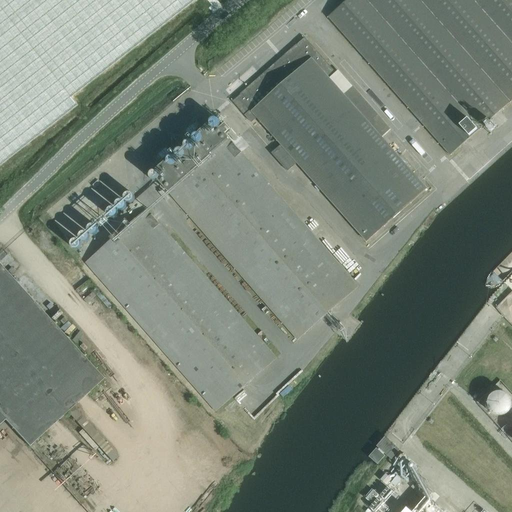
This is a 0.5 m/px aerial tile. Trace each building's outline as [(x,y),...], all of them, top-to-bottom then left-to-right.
[(0,0),(0,165),(77,105),(70,97),(194,0),(0,0)] [(450,155),(511,99),(511,0),(347,0),(328,17),(450,155)] [(241,94),(232,101),(233,102),(251,122),(257,118),(281,145),(305,172),(367,242),(427,189),(330,79),(336,73),(305,38),(305,37),(297,45),(264,74),(263,74),(263,75),(241,94)] [(348,67),(338,74),(352,92),(361,85),(348,67)] [(382,91),(377,95),(396,116),(400,111),(382,91)] [(150,175),(150,176),(150,177),(150,179),(151,180),(152,180),(154,181),(155,181),(156,181),(158,180),(186,213),(193,220),(298,340),(320,320),(358,286),(225,134),(230,129),(224,122),(219,127),(219,126),(220,124),(220,123),(220,121),(219,120),(218,119),(216,119),(215,118),(214,119),(212,119),(211,120),(210,121),(210,123),(210,124),(209,124),(199,133),(199,134),(198,133),(196,134),(195,134),(194,135),(193,136),(193,138),(193,139),(193,141),(192,142),(191,141),(189,141),(188,141),(187,142),(186,143),(185,144),(184,145),(184,147),(185,148),(183,150),(182,149),(180,149),(179,149),(178,149),(177,150),(176,152),(175,153),(175,155),(176,156),(175,157),(174,156),(172,156),(171,156),(169,157),(168,158),(168,159),(167,160),(167,162),(166,162),(156,170),(156,171),(155,171),(154,171),(152,172),(151,172),(150,173),(150,175)] [(277,358),(159,224),(147,210),(120,233),(118,230),(110,237),(112,240),(86,263),(216,411),(277,358)] [(0,414),(5,420),(29,446),(103,378),(0,264),(0,414)] [(31,270),(26,276),(31,280),(35,274),(31,270)] [(71,275),(65,278),(70,285),(76,282),(71,275)] [(41,277),(34,281),(39,291),(47,287),(41,277)] [(98,288),(112,306),(117,301),(103,284),(98,288)] [(63,316),(69,308),(65,305),(59,313),(63,316)] [(143,337),(140,346),(146,348),(149,340),(143,337)] [(511,411),(511,392),(499,398),(505,414),(511,411)] [(377,446),(387,455),(395,446),(385,436),(377,446)] [(380,485),(371,493),(382,504),(424,464),(411,450),(393,468),(394,470),(386,477),(392,484),(396,480),(397,481),(386,491),(380,485)] [(424,490),(428,485),(421,478),(416,483),(424,490)] [(456,487),(449,495),(457,502),(464,493),(456,487)] [(443,511),(426,497),(412,511),(407,507),(402,511),(443,511)] [(465,501),(461,506),(471,511),(474,507),(465,501)]
